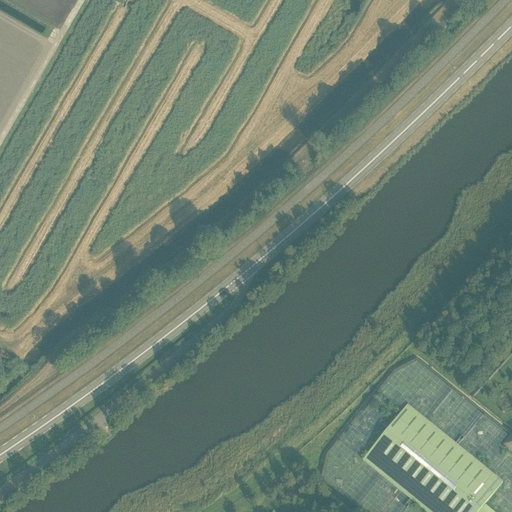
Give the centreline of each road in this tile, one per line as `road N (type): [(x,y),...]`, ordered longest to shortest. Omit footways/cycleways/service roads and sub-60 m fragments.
road 1 (primary): [(0,455),(248,269),(511,25)]
road 2 (track): [(82,0),(0,143)]
